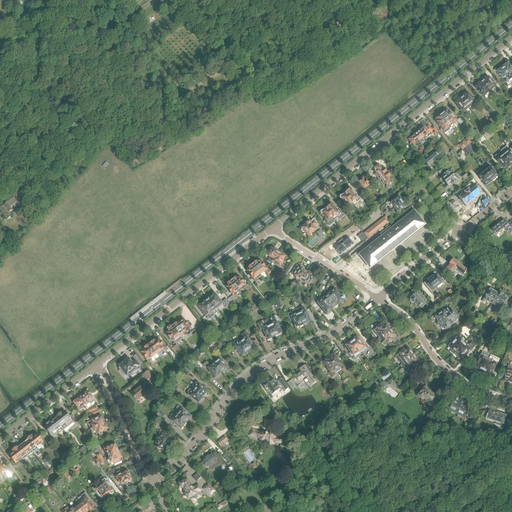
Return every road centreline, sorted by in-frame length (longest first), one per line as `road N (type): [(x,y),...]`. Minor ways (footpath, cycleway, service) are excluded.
road 1 (tertiary): [(0,427),(511,26)]
road 2 (residential): [(152,480),(202,434),(246,376),(378,299)]
road 3 (residential): [(96,365),(271,229)]
road 4 (residential): [(511,401),(470,388),(446,370),(411,322),(378,299)]
road 5 (residential): [(384,139),(511,38)]
road 6 (residential): [(271,229),(384,139)]
road 7 (residential): [(152,480),(96,365)]
road 8 (residential): [(378,299),(271,229)]
road 9 (residential): [(0,438),(96,365)]
